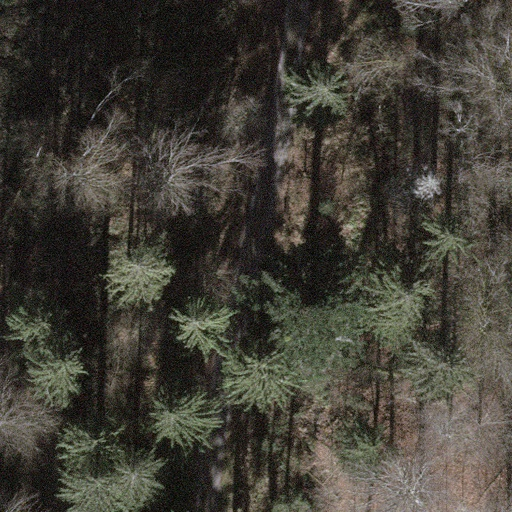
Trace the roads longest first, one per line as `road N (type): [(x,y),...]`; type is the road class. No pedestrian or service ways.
road 1 (track): [(211,511),(214,441),(307,0)]
road 2 (track): [(65,511),(0,288)]
